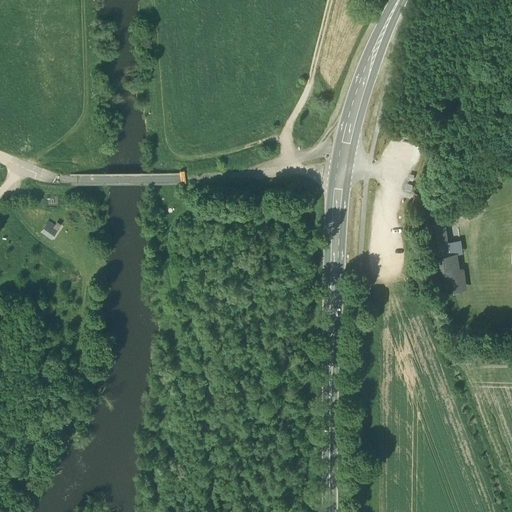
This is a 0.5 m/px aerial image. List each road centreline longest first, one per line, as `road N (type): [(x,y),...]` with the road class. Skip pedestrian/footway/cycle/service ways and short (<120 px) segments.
road 1 (unclassified): [(342,167),(69,180),(0,158)]
road 2 (primary): [(334,511),(342,167)]
road 3 (track): [(284,141),(205,157),(165,144),(159,0)]
road 4 (primary): [(342,167),(370,64),(399,0)]
road 5 (track): [(329,0),(308,86),(284,141)]
road 6 (track): [(82,0),(90,133),(83,144)]
